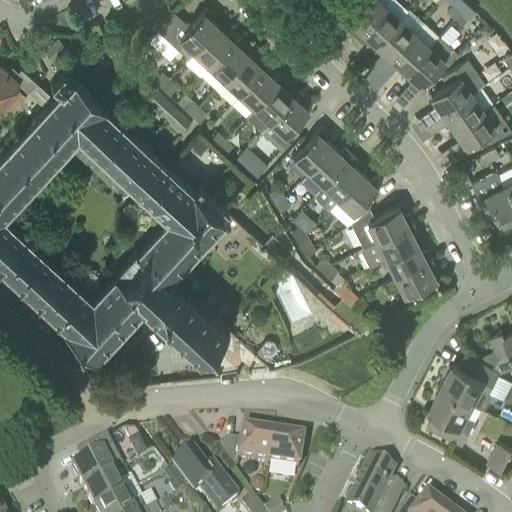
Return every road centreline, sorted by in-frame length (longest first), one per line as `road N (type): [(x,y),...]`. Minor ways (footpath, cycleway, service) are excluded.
road 1 (residential): [(486,290),(431,180),(398,135),(249,0)]
road 2 (residential): [(362,423),(275,390),(149,400),(105,415)]
road 3 (residential): [(377,430),(422,343),(446,313),(486,290)]
road 4 (residential): [(505,511),(446,467),(377,430)]
road 5 (residential): [(105,415),(92,392),(0,311)]
road 6 (residential): [(57,511),(30,462),(105,415)]
